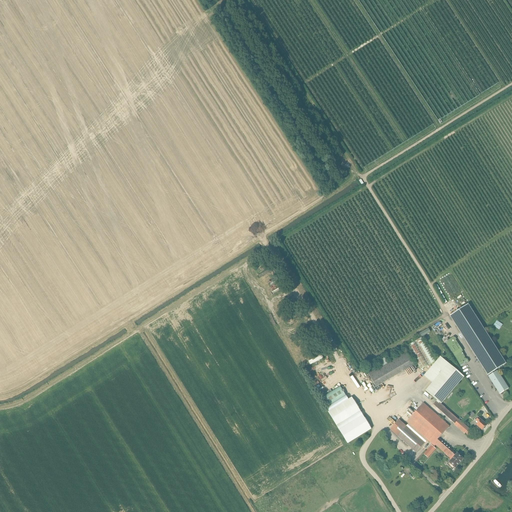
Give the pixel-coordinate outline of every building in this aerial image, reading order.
[(463,308),(450,316),(488,376),(488,377),(500,394),(506,391),(508,389),(497,371),(496,370),(501,367),(506,364),(468,305),(463,308)] [(428,328),(417,335),(419,339),(430,332),(428,328)] [(437,361),(423,337),(407,346),(421,370),(437,361)] [(376,387),(378,386),(411,366),(415,364),(407,351),(389,362),(385,356),(377,360),(380,367),(368,374),(376,387)] [(321,355),(308,362),(310,365),(323,358),(321,355)] [(464,377),(446,361),(440,357),(424,376),(432,383),(425,391),(441,404),(464,377)] [(510,395),(507,390),(500,394),(503,399),(510,395)] [(352,398),(328,412),(337,426),(360,412),(352,398)] [(433,405),(452,422),(455,424),(454,425),(465,434),(465,433),(470,437),(472,434),(473,433),(468,430),(469,429),(458,420),(437,400),(433,405)] [(439,438),(449,426),(423,403),(406,422),(408,424),(427,440),(432,445),(439,438)] [(363,415),(339,430),(347,444),(371,429),(363,415)] [(476,425),(482,431),(487,425),(477,416),(474,419),(476,421),(475,421),(478,423),(476,425)] [(425,443),(406,426),(399,420),(390,429),(416,453),(425,443)] [(456,454),(451,449),(439,438),(432,445),(434,447),(435,445),(451,460),(448,463),(455,469),(463,459),(457,453),(456,454)] [(424,455),(427,458),(435,449),(431,446),(424,455)]
